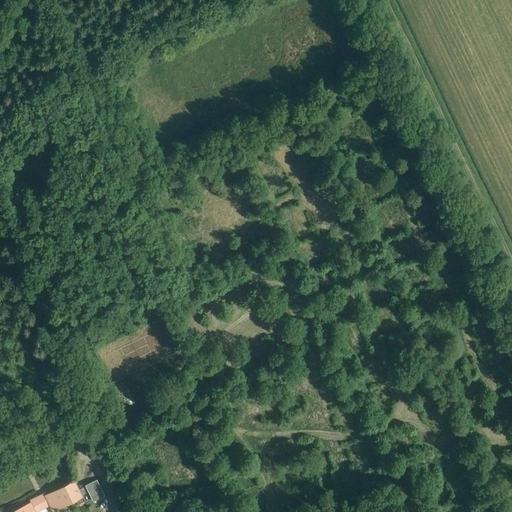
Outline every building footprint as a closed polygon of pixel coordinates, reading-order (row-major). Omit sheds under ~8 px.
[(337,139),(343,135),(333,120),(327,123),(337,139)] [(366,173),(359,162),(356,164),(353,159),(347,163),(357,179),(366,173)] [(260,169),(268,188),(275,185),(270,174),(272,173),(269,166),(260,169)] [(366,196),(369,202),(385,194),(383,189),(366,196)] [(174,239),(181,237),(176,217),(169,219),(174,239)] [(261,239),(273,235),(271,229),(259,233),(261,239)] [(395,258),(400,255),(394,241),(388,243),(395,258)] [(306,246),(301,249),(307,261),(313,258),(306,246)] [(229,256),(226,249),(215,254),(216,256),(209,259),(212,264),(229,256)] [(188,266),(194,263),(189,250),(183,252),(188,266)] [(454,259),(451,252),(443,256),(446,262),(454,259)] [(267,272),(281,266),(279,260),(265,265),(267,272)] [(402,271),(407,286),(415,283),(410,268),(402,271)] [(315,277),(318,282),(326,278),(323,273),(315,277)] [(291,299),(297,297),(291,277),(285,279),(291,299)] [(229,292),(245,287),(242,279),(226,284),(229,292)] [(220,288),(200,297),(203,303),(223,293),(220,288)] [(396,326),(401,323),(394,309),(389,312),(396,326)] [(306,327),(312,324),(306,310),(300,313),(306,327)] [(187,330),(194,327),(187,311),(181,314),(187,330)] [(293,334),(276,340),(278,345),(295,340),(293,334)] [(256,358),(268,351),(266,347),(253,353),(256,358)] [(458,355),(444,357),(446,371),(460,369),(458,355)] [(241,360),(228,365),(230,371),(243,365),(241,360)] [(364,379),(370,377),(366,361),(360,363),(364,379)] [(463,401),(480,390),(475,383),(458,393),(463,401)] [(285,386),(291,400),(296,398),(291,384),(285,386)] [(380,411),(386,409),(378,389),(372,392),(380,411)] [(165,434),(176,430),(174,424),(162,428),(165,434)] [(489,432),(484,434),(491,450),(496,448),(489,432)] [(168,433),(162,435),(164,442),(171,440),(168,433)] [(214,433),(209,437),(217,449),(222,445),(214,433)] [(321,454),(314,456),(320,473),(327,470),(321,454)] [(422,456),(417,459),(423,470),(428,467),(422,456)] [(238,483),(245,479),(236,459),(228,463),(238,483)] [(455,464),(459,470),(465,467),(461,460),(455,464)] [(208,467),(202,471),(211,487),(218,483),(208,467)] [(358,471),(341,476),(343,483),(360,478),(358,471)] [(97,478),(85,484),(86,486),(79,489),(75,479),(47,493),(46,491),(30,499),(31,501),(8,511),(37,511),(54,504),(56,509),(83,496),(82,495),(89,491),(93,501),(105,495),(97,478)] [(149,498),(162,494),(158,479),(145,483),(149,498)] [(438,482),(430,485),(435,499),(442,497),(438,482)] [(245,495),(251,511),(260,507),(254,491),(245,495)] [(192,503),(195,510),(213,502),(210,495),(192,503)] [(288,506),(300,502),(297,495),(286,499),(288,506)]
